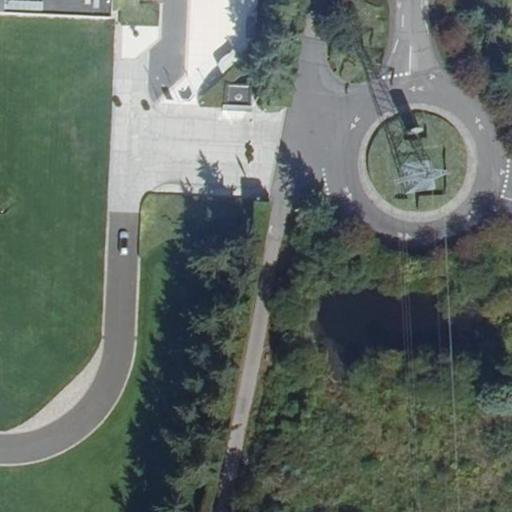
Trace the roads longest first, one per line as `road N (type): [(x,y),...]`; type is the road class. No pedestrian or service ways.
road 1 (tertiary): [(418,90),(383,100),(352,133),(347,181),(356,204),(372,223),(417,240),(464,226),(492,192)]
road 2 (tertiary): [(492,192),(495,165),(482,124),(449,97),(418,90)]
